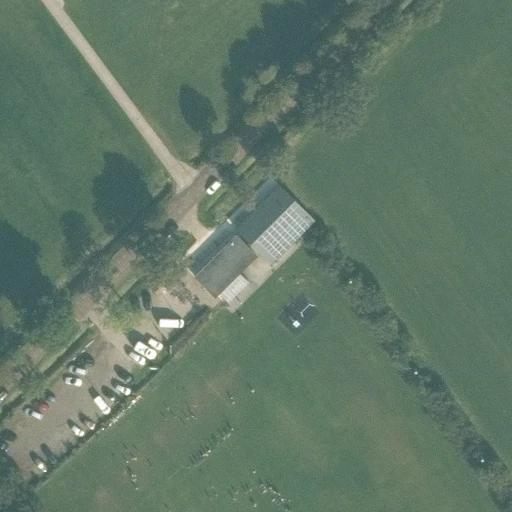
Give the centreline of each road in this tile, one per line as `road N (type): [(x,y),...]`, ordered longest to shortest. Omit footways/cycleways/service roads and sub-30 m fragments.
road 1 (tertiary): [(0,383),(388,0)]
road 2 (track): [(196,194),(47,0)]
